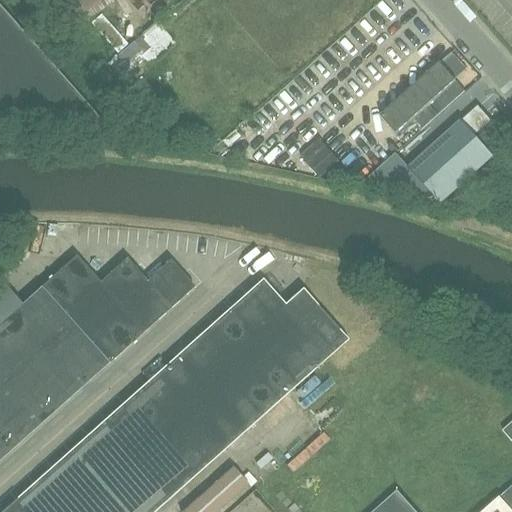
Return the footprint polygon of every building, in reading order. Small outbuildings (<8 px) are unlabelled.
[(52,0),(59,8),(78,32),(113,5),(109,0),(52,0)] [(0,116),(103,125),(0,8),(0,116)] [(157,67),(183,47),(169,29),(152,42),(160,51),(150,58),(157,67)] [(464,93),(440,66),(380,119),(390,130),(395,135),(402,129),(414,118),(424,129),(464,93)] [(478,107),(409,169),(436,199),(441,206),(494,158),(475,137),(492,122),(478,107)] [(493,128),(492,129),(482,137),(490,146),(501,136),(493,128)] [(301,158),(321,179),(340,162),(320,140),(301,158)] [(0,459),(193,287),(170,261),(147,282),(127,258),(100,283),(76,256),(0,324),(0,459)] [(154,511),(347,340),(302,290),(285,305),(263,280),(2,511),(154,511)] [(511,511),(511,426),(505,433),(511,440),(511,488),(484,511),(417,511),(399,491),(375,511),(511,511)] [(233,468),(184,511),(219,511),(249,486),(233,468)]
